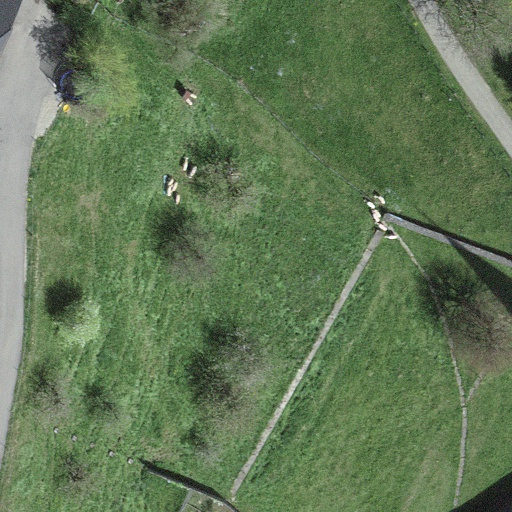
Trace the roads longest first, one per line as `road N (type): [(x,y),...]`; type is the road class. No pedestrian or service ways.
road 1 (residential): [(0,381),(12,277),(16,0)]
road 2 (track): [(419,0),(511,141)]
